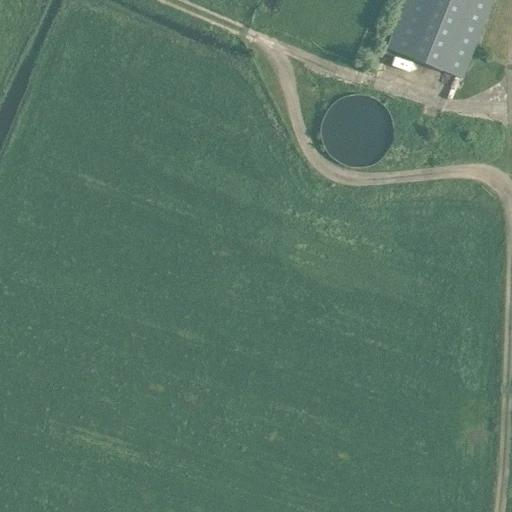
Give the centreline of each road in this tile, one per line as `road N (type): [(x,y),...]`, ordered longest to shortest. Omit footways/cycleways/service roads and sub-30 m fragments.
road 1 (track): [(507,109),(499,511)]
road 2 (track): [(508,175),(483,169),(351,177),(324,169),(274,65),(247,33)]
road 3 (track): [(247,33),(343,74),(507,109)]
